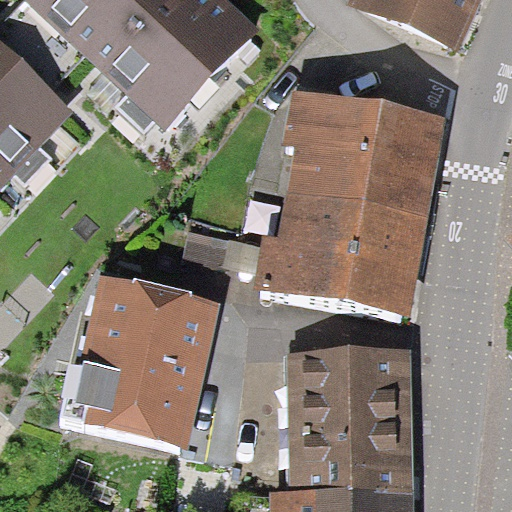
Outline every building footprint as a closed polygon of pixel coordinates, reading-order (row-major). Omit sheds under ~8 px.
[(259,36),(221,0),(17,0),(163,137),(259,36)] [(353,0),(350,8),(464,56),(487,0),(353,0)] [(0,54),(0,195),(71,119),(0,54)] [(257,296),(411,320),(442,124),(288,100),(257,296)] [(67,424),(189,449),(218,305),(101,281),(82,377),(77,376),(67,424)] [(277,364),(278,508),(403,507),(402,363),(277,364)]
